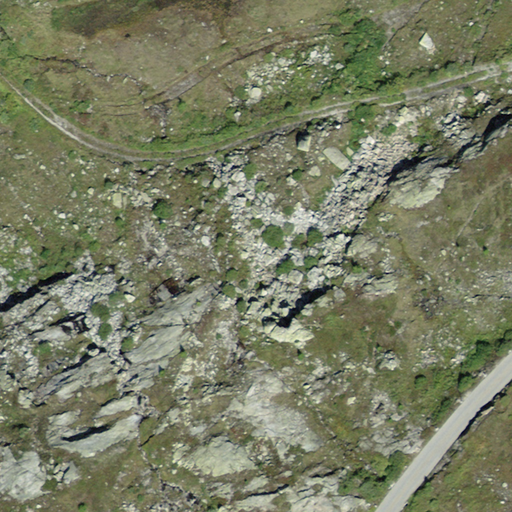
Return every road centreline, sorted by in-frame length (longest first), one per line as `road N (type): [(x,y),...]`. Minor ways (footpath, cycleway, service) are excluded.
road 1 (track): [(511,64),(165,155),(88,144),(52,121),(0,68)]
road 2 (unclassified): [(385,511),(511,364)]
